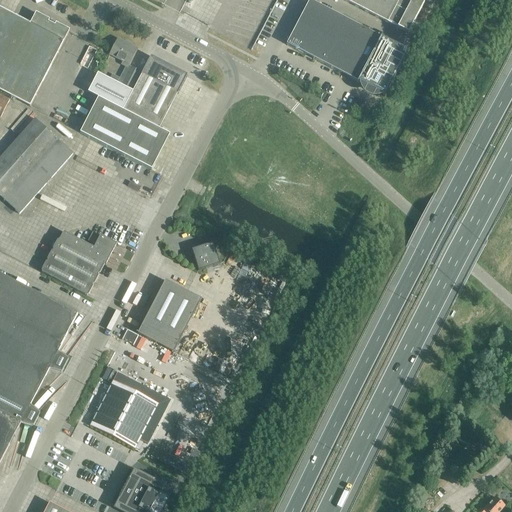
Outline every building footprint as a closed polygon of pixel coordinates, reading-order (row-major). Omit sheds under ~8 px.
[(367,13),(374,0),(361,0),(357,8),(367,13)] [(374,0),(367,13),(377,18),(386,3),(380,0),(374,0)] [(412,0),(399,0),(396,8),(406,13),(412,0)] [(418,0),(412,0),(406,13),(416,19),(424,3),(418,0)] [(380,38),(309,1),(286,45),(357,82),(357,83),(358,82),(368,87),(368,86),(375,90),(374,91),(384,96),(384,97),(408,51),(407,52),(381,38),(381,37),(380,38)] [(396,8),(386,3),(377,18),(388,24),(396,8)] [(0,91),(30,107),(69,31),(36,13),(30,24),(0,8),(0,91)] [(388,24),(398,29),(406,13),(396,8),(388,24)] [(406,13),(398,29),(408,34),(416,19),(406,13)] [(110,54),(110,55),(123,61),(122,64),(128,67),(136,50),(117,40),(110,54)] [(159,129),(187,75),(151,57),(142,73),(134,90),(132,92),(97,74),(88,93),(98,98),(80,133),(151,170),(170,135),(159,129)] [(132,68),(123,84),(130,88),(139,71),(132,68)] [(139,71),(130,88),(134,90),(142,73),(139,71)] [(118,84),(118,82),(120,79),(112,75),(110,80),(118,84)] [(15,102),(0,94),(0,118),(5,122),(15,102)] [(0,158),(0,197),(19,214),(73,154),(35,120),(0,158)] [(59,240),(41,273),(43,274),(71,288),(85,296),(87,297),(91,288),(103,264),(104,264),(106,265),(106,264),(110,257),(112,252),(116,245),(117,244),(100,235),(100,236),(92,233),(88,241),(91,243),(90,246),(63,232),(59,240)] [(198,248),(191,250),(194,257),(198,271),(219,265),(213,243),(210,244),(198,248)] [(0,412),(21,423),(22,424),(23,424),(30,426),(31,426),(33,427),(40,413),(39,412),(38,412),(32,406),(30,405),(49,369),(61,373),(68,359),(67,358),(66,358),(60,353),(59,353),(58,352),(78,315),(27,288),(0,274),(0,412)] [(201,300),(165,281),(137,334),(173,353),(201,300)] [(158,405),(113,382),(90,426),(135,449),(158,405)] [(0,462),(21,423),(0,412),(0,462)] [(118,499),(113,509),(119,511),(161,511),(173,490),(134,469),(128,479),(127,482),(126,482),(125,486),(124,486),(123,489),(122,492),(121,492),(120,496),(119,495),(118,499)] [(499,511),(504,506),(495,498),(484,510),(482,508),(478,511),(499,511)] [(66,511),(49,503),(44,511),(66,511)]
